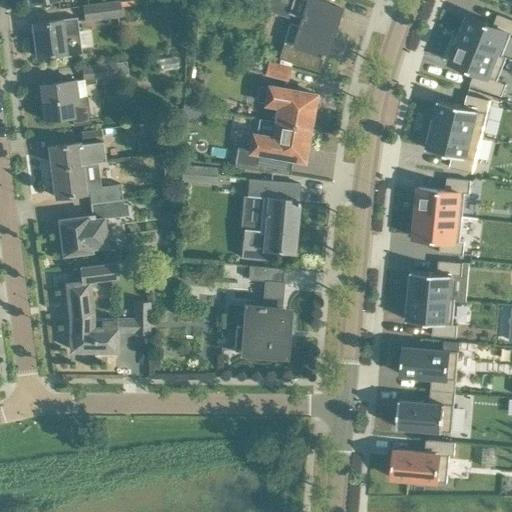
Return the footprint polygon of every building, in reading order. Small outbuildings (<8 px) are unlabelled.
[(116,0),(110,0),(83,4),(85,21),(118,16),(117,6),(116,1),(116,0)] [(243,0),(257,4),(263,0),(266,0),(270,6),(267,7),(270,12),(270,11),(288,16),(289,12),(303,17),(300,26),(289,23),(279,57),(280,57),(279,62),(279,63),(290,66),(292,62),(318,71),(324,54),(325,54),(340,7),(319,0),(243,0)] [(468,15),(459,38),(507,57),(507,56),(503,54),(511,32),(511,18),(498,13),(493,25),(468,15)] [(82,53),(79,30),(77,16),(32,22),(37,56),(65,52),(65,55),(82,53)] [(459,38),(449,61),(475,71),(470,83),(502,95),(507,83),(498,80),(507,57),(459,38)] [(279,63),(279,62),(250,55),(247,69),(287,81),(291,67),(290,66),(279,63)] [(173,69),(171,57),(153,59),(154,71),(173,69)] [(60,81),(41,84),(45,119),(72,115),(73,124),(91,122),(86,84),(95,82),(95,77),(108,76),(117,75),(117,74),(128,73),(126,60),(106,63),(83,66),(84,78),(60,81)] [(281,88),(268,86),(261,85),(257,87),(256,98),(258,101),(265,102),(265,103),(279,106),(276,121),(309,127),(315,93),(282,88),(281,88)] [(182,103),(202,107),(204,96),(184,93),(182,103)] [(438,99),(432,123),(482,136),(491,100),(468,94),(465,106),(438,99)] [(200,118),(202,107),(182,103),(182,105),(183,105),(182,114),(200,118)] [(237,147),(235,164),(275,171),(278,156),(292,158),(303,160),(309,127),(276,121),(276,122),(258,119),(256,134),(252,133),(249,149),(237,147)] [(432,123),(426,148),(453,154),(450,166),(473,172),(482,136),(432,123)] [(163,128),(157,129),(160,148),(177,146),(174,127),(163,128)] [(105,161),(101,128),(82,131),(83,144),(78,144),(78,142),(49,146),(51,167),(81,163),(105,161)] [(81,163),(51,167),(52,171),(55,196),(75,194),(85,192),(89,192),(89,187),(101,185),(97,161),(81,163)] [(215,182),(217,166),(181,163),(180,179),(215,182)] [(419,187),(416,212),(463,216),(465,192),(470,193),(471,180),(447,177),(446,190),(419,187)] [(249,179),(242,256),(250,256),(270,258),(271,249),(293,251),(300,183),(280,181),(270,181),(249,179)] [(101,185),(89,187),(89,192),(91,202),(106,200),(114,199),(122,198),(120,183),(101,185)] [(60,236),(55,237),(57,251),(62,251),(63,254),(83,252),(94,250),(93,245),(106,244),(103,217),(108,216),(106,200),(91,202),(92,214),(87,215),(78,216),(58,218),(60,236)] [(416,212),(413,236),(441,239),(439,252),(464,254),(465,241),(460,241),(463,216),(416,212)] [(411,270),(409,295),(455,299),(455,298),(451,297),(453,274),(462,275),(463,262),(439,260),(438,272),(411,270)] [(116,319),(94,319),(91,281),(119,277),(116,261),(79,265),(81,282),(67,283),(71,318),(71,349),(96,349),(96,353),(116,353),(116,331),(135,331),(135,333),(149,333),(149,300),(133,300),(133,317),(116,317),(116,319)] [(284,267),(264,266),(248,264),(247,280),(265,281),(262,306),(247,304),(245,326),(236,325),(234,350),(284,354),(286,336),(282,335),(284,308),(280,308),(284,267)] [(409,295),(406,320),(433,322),(432,334),(457,336),(458,324),(453,323),(455,299),(409,295)] [(401,352),(400,367),(402,368),(401,374),(432,377),(431,389),(456,391),(459,351),(404,346),(403,352),(401,352)] [(399,398),(397,427),(452,432),(456,391),(431,389),(430,401),(399,398)] [(392,455),(391,471),(393,471),(392,477),(447,482),(450,454),(454,455),(455,442),(426,439),(425,452),(395,449),(394,455),(392,455)]
